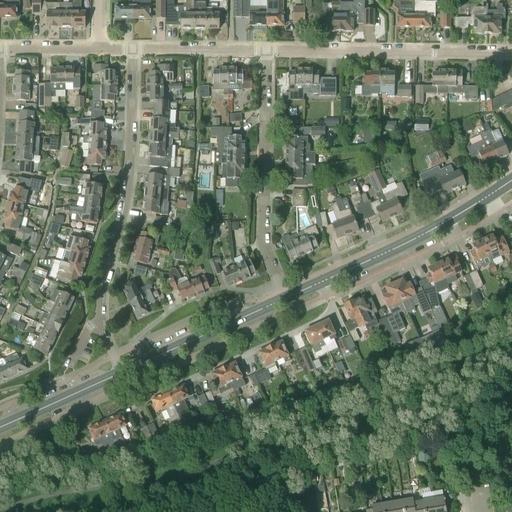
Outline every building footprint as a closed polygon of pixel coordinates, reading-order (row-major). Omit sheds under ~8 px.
[(0,0),(0,17),(17,18),(17,7),(20,7),(19,0),(0,0)] [(59,28),(60,5),(41,4),(41,0),(32,0),(32,14),(47,14),(47,28),(59,28)] [(73,0),(73,4),(72,28),(85,28),(85,13),(81,13),(81,0),(73,0)] [(133,7),(133,19),(150,19),(150,0),(133,0),(134,7),(133,7)] [(156,0),(156,19),(165,19),(165,0),(156,0)] [(194,3),(193,0),(187,0),(187,13),(181,13),(181,14),(174,14),(174,1),(166,1),(166,25),(180,26),(180,29),(193,30),(194,3)] [(266,26),(267,8),(250,7),(249,0),(233,0),(234,18),(250,18),(250,26),(266,26)] [(267,8),(266,26),(283,26),(283,0),(267,0),(267,8)] [(414,28),(414,2),(393,2),(392,8),(397,11),(397,28),(414,28)] [(414,2),(414,28),(430,28),(431,16),(435,17),(435,3),(414,2)] [(206,3),(194,3),(193,30),(206,30),(206,14),(206,3)] [(340,8),(340,3),(332,3),(332,9),(327,9),(326,32),(340,32),(340,8)] [(72,28),(73,4),(60,4),(60,5),(59,28),(72,28)] [(488,11),(487,34),(500,34),(501,20),(505,20),(505,11),(504,11),(504,9),(502,9),(502,4),(497,5),(497,11),(488,11)] [(487,34),(488,11),(488,5),(481,5),(481,8),(478,8),(476,8),(474,10),(473,12),(470,19),(455,18),(455,30),(467,30),(469,25),(474,25),(474,34),(487,34)] [(133,19),(133,7),(115,7),(115,19),(133,19)] [(305,14),(305,7),(293,7),(293,22),(305,22),(305,14)] [(365,9),(365,14),(357,14),(357,12),(353,8),(340,8),(340,32),(353,32),(353,24),(364,24),(364,26),(374,26),(374,9),(365,9)] [(442,11),(442,28),(451,28),(451,11),(442,11)] [(206,14),(206,30),(219,30),(219,14),(206,14)] [(101,87),(117,87),(117,78),(114,78),(114,72),(107,72),(108,66),(94,65),(94,72),(101,73),(101,87)] [(147,87),(164,88),(164,81),(170,82),(171,73),(173,73),(173,66),(157,66),(157,73),(150,73),(150,79),(147,79),(147,87)] [(44,84),(44,97),(55,97),(55,91),(66,91),(66,90),(65,90),(65,83),(65,68),(57,68),(57,71),(50,71),(50,84),(45,83),(45,84),(44,84)] [(65,68),(65,83),(73,84),(73,90),(80,90),(80,71),(74,71),(74,68),(65,68)] [(228,91),(228,69),(219,69),(219,72),(213,72),(213,91),(224,91),(224,100),(228,100),(228,92),(228,91)] [(228,91),(243,91),(243,72),(237,72),(237,69),(228,69),(228,91)] [(304,86),(304,70),(295,70),(295,73),(289,72),(289,86),(295,86),(295,91),(289,91),(289,93),(284,93),(284,100),(289,100),(304,101),(304,91),(304,86)] [(336,79),(318,79),(319,73),(312,73),(313,70),(304,70),(304,86),(304,91),(318,91),(318,97),(335,96),(336,79)] [(379,94),(380,70),(371,70),(371,73),(365,73),(365,86),(362,86),(362,96),(370,96),(372,94),(379,94)] [(380,70),(379,94),(388,95),(388,97),(394,97),(394,74),(388,74),(388,70),(380,70)] [(13,86),(30,87),(30,72),(16,71),(16,78),(13,78),(13,86)] [(447,94),(447,71),(439,71),(438,74),(432,74),(432,86),(427,86),(427,93),(447,94)] [(447,71),(447,94),(465,94),(465,100),(477,100),(477,87),(462,87),(462,74),(456,74),(456,71),(447,71)] [(511,73),(508,76),(511,83),(511,90),(491,101),(496,110),(507,105),(509,109),(511,107),(511,73)] [(30,89),(30,87),(13,86),(13,95),(16,95),(16,101),(30,101),(30,89)] [(101,87),(93,86),(93,102),(114,102),(114,96),(117,96),(117,87),(101,87)] [(397,97),(411,98),(411,86),(398,86),(397,97)] [(163,101),(164,88),(147,87),(147,96),(150,96),(150,102),(153,102),(153,111),(170,111),(177,111),(177,105),(169,104),(169,101),(163,101)] [(209,87),(199,87),(199,98),(209,98),(209,87)] [(104,119),(104,114),(104,111),(92,111),(91,119),(104,119)] [(170,120),(170,111),(153,111),(153,120),(151,119),(150,132),(179,134),(180,129),(175,129),(176,126),(168,126),(168,120),(170,120)] [(18,136),(34,137),(36,124),(34,124),(35,113),(20,112),(19,123),(18,136)] [(230,123),(242,122),(242,113),(229,115),(230,123)] [(302,117),(298,117),(288,117),(288,125),(294,125),(294,126),(300,126),(300,124),(302,124),(302,117)] [(416,131),(426,131),(427,131),(428,125),(422,125),(422,120),(415,120),(415,131),(416,131)] [(469,121),(461,124),(465,133),(473,130),(469,121)] [(89,138),(106,139),(107,130),(103,130),(103,124),(90,123),(90,125),(89,137),(89,138)] [(488,138),(498,160),(508,156),(502,141),(497,143),(491,130),(490,130),(487,124),(483,126),(486,132),(485,132),(487,139),(488,138)] [(241,143),(241,137),(232,137),(232,129),(211,128),(211,137),(217,137),(217,151),(221,152),(244,152),(244,143),(241,143)] [(311,128),(311,136),(325,137),(325,129),(311,128)] [(371,131),(363,132),(364,143),(373,143),(371,131)] [(179,134),(150,132),(150,145),(171,146),(171,139),(179,139),(179,134)] [(484,167),(498,160),(488,138),(487,139),(485,132),(480,134),(483,141),(466,148),(471,159),(479,155),(484,167)] [(386,134),(378,137),(381,147),(390,144),(386,134)] [(33,150),(34,137),(18,136),(17,149),(33,150)] [(84,144),(83,150),(89,151),(105,152),(105,151),(106,140),(106,139),(89,138),(89,137),(84,137),(84,144)] [(57,151),(58,139),(50,138),(49,150),(57,151)] [(303,152),(304,152),(310,152),(310,146),(308,144),(308,138),(290,138),(290,144),(286,144),(286,153),(303,153),(303,152)] [(170,162),(171,146),(150,145),(149,158),(149,167),(168,168),(173,169),(174,162),(170,162)] [(33,150),(17,149),(16,161),(20,162),(19,173),(31,174),(32,162),(32,156),(39,157),(39,150),(33,150)] [(437,152),(441,162),(446,160),(441,150),(437,152)] [(68,169),(74,153),(70,151),(64,155),(60,166),(68,169)] [(105,160),(105,152),(89,151),(88,160),(88,165),(92,165),(101,166),(101,160),(105,160)] [(244,153),(244,152),(221,152),(221,164),(223,164),(244,165),(244,164),(243,164),(243,153),(244,153)] [(286,165),(303,166),(303,165),(310,165),(310,152),(303,152),(303,153),(286,153),(286,165)] [(431,167),(441,162),(437,152),(426,157),(431,167)] [(223,179),(225,179),(225,187),(238,188),(238,179),(240,179),(240,173),(244,173),(244,165),(223,164),(223,179)] [(303,179),(303,166),(286,165),(286,174),(289,174),(289,180),(292,180),(292,186),(307,186),(312,186),(312,179),(303,179)] [(445,168),(455,190),(465,186),(459,171),(454,173),(450,166),(445,168)] [(145,188),(169,190),(169,187),(170,178),(170,177),(179,178),(179,172),(180,170),(173,169),(168,168),(167,171),(167,177),(147,175),(145,188)] [(421,179),(420,179),(428,196),(443,189),(445,195),(455,190),(445,168),(440,171),(428,176),(430,179),(424,182),(423,182),(421,179)] [(380,191),(381,191),(387,189),(379,170),(376,171),(381,183),(377,185),(380,191)] [(383,196),(381,191),(380,191),(377,185),(381,183),(376,171),(368,175),(377,195),(376,195),(379,201),(372,204),(370,201),(363,204),(367,219),(379,215),(382,223),(393,219),(382,196),(383,196)] [(9,201),(25,205),(30,188),(40,191),(42,182),(31,180),(30,181),(19,178),(17,185),(18,185),(18,188),(16,188),(14,194),(11,193),(9,201)] [(72,180),(58,178),(57,185),(71,187),(71,183),(72,183),(72,180)] [(382,196),(393,219),(403,214),(396,200),(407,196),(402,183),(396,186),(398,189),(383,196),(382,196)] [(85,197),(101,199),(102,186),(89,184),(87,184),(85,197)] [(168,203),(169,190),(145,188),(144,201),(168,203)] [(298,202),(305,202),(305,190),(293,190),(293,196),(298,196),(298,202)] [(305,207),(305,202),(298,202),(298,196),(293,196),(293,207),(305,207)] [(99,212),(101,199),(85,197),(84,209),(99,212)] [(336,203),(348,236),(358,232),(350,209),(345,211),(340,199),(335,200),(336,203)] [(24,210),(25,205),(9,201),(9,202),(6,213),(5,213),(22,218),(27,219),(29,211),(24,210)] [(169,203),(168,203),(144,201),(143,213),(168,216),(169,203)] [(337,239),(348,236),(336,203),(330,205),(336,222),(337,223),(332,224),(337,239)] [(363,221),(367,219),(363,204),(355,207),(361,222),(363,221)] [(84,209),(76,208),(70,207),(70,208),(69,211),(76,212),(75,221),(97,224),(99,212),(84,209)] [(42,218),(47,220),(49,211),(44,210),(38,208),(36,213),(43,215),(42,218)] [(22,219),(22,218),(5,213),(3,222),(7,223),(5,229),(24,234),(22,241),(35,245),(36,244),(39,244),(41,235),(38,234),(32,232),(32,230),(25,228),(25,227),(20,226),(21,224),(22,219)] [(62,225),(64,218),(56,215),(55,217),(53,217),(51,223),(54,224),(54,223),(62,225)] [(55,235),(57,236),(60,226),(51,224),(47,238),(49,238),(53,242),(55,235)] [(169,228),(156,225),(155,231),(167,234),(169,228)] [(298,240),(305,255),(313,252),(312,249),(317,247),(313,237),(319,235),(315,226),(304,231),(303,232),(305,237),(299,240),(298,240)] [(135,247),(152,251),(153,244),(157,245),(159,238),(142,233),(140,239),(138,238),(135,247)] [(298,240),(299,240),(297,235),(289,238),(288,236),(281,238),(290,258),(296,256),(297,259),(305,255),(298,240)] [(88,242),(69,236),(65,250),(71,252),(87,257),(90,249),(87,248),(88,242)] [(482,241),(489,256),(492,261),(509,253),(502,239),(495,242),(492,237),(482,241)] [(480,260),(489,256),(482,241),(473,246),(475,252),(470,254),(475,264),(480,262),(480,260)] [(7,244),(5,251),(18,256),(31,262),(34,254),(22,249),(7,244)] [(148,265),(152,251),(135,247),(133,255),(136,256),(134,262),(148,265)] [(48,252),(42,250),(39,258),(45,261),(48,252)] [(71,252),(65,250),(62,262),(83,269),(84,269),(83,269),(87,258),(87,257),(71,252)] [(0,269),(5,272),(11,260),(0,254),(0,269)] [(438,265),(448,286),(457,281),(455,277),(463,273),(455,257),(438,265)] [(209,261),(213,272),(220,269),(218,264),(221,262),(219,258),(215,259),(209,261)] [(81,278),(83,269),(62,262),(55,260),(50,277),(70,284),(71,281),(76,282),(78,277),(81,278)] [(236,266),(242,281),(250,278),(249,275),(255,273),(250,261),(236,266)] [(449,287),(448,286),(438,265),(428,269),(431,276),(426,278),(427,279),(419,282),(425,295),(424,295),(431,311),(440,307),(437,293),(449,287)] [(492,274),(497,271),(495,266),(494,265),(489,267),(492,274)] [(148,269),(136,266),(134,273),(146,277),(148,269)] [(234,285),(242,281),(236,266),(222,272),(227,284),(233,282),(234,285)] [(16,268),(9,282),(12,284),(13,281),(18,283),(21,285),(26,273),(16,268)] [(48,272),(37,268),(34,275),(45,279),(48,272)] [(197,297),(190,282),(188,283),(186,278),(185,278),(184,278),(181,279),(179,275),(176,269),(172,269),(171,270),(170,271),(170,272),(169,274),(170,279),(166,281),(170,292),(177,289),(182,300),(187,298),(188,301),(197,297)] [(159,272),(157,279),(165,281),(167,275),(159,272)] [(470,274),(475,286),(481,283),(476,272),(470,274)] [(34,285),(38,276),(34,275),(31,274),(29,279),(34,285)] [(469,289),(475,286),(470,274),(464,277),(469,289)] [(190,282),(197,297),(205,294),(203,291),(209,289),(204,276),(190,282)] [(130,303),(151,294),(149,290),(152,289),(150,285),(139,290),(135,281),(123,287),(130,303)] [(402,303),(406,311),(407,313),(415,310),(411,301),(416,299),(410,284),(405,287),(402,281),(394,285),(402,303)] [(383,296),(389,309),(402,303),(394,285),(385,288),(386,291),(382,293),(384,296),(383,296)] [(50,301),(69,310),(74,299),(55,290),(50,301)] [(478,293),(472,295),(470,296),(472,301),(481,297),(479,293),(478,293)] [(151,294),(130,303),(138,319),(149,314),(145,307),(155,302),(151,294)] [(29,295),(26,299),(31,304),(34,300),(29,295)] [(367,331),(371,338),(372,340),(376,338),(372,328),(378,326),(373,315),(377,313),(375,309),(371,300),(366,302),(364,298),(354,302),(365,326),(367,331)] [(63,322),(64,321),(69,310),(50,301),(44,313),(63,322)] [(351,321),(354,319),(358,328),(359,329),(365,326),(354,302),(344,306),(351,321)] [(27,310),(19,306),(18,305),(15,311),(23,316),(27,310)] [(63,322),(44,313),(40,323),(39,324),(58,333),(57,334),(58,334),(64,322),(64,321),(63,322)] [(406,328),(399,314),(392,317),(391,315),(386,318),(393,334),(406,328)] [(448,325),(444,315),(435,319),(439,329),(448,325)] [(397,343),(393,334),(386,318),(379,321),(390,346),(397,343)] [(26,325),(19,322),(11,319),(8,325),(23,332),(26,325)] [(317,326),(323,341),(330,339),(331,341),(336,339),(335,336),(329,321),(317,326)] [(57,334),(58,333),(39,324),(36,331),(33,336),(39,338),(52,345),(57,334)] [(315,354),(322,351),(320,349),(326,346),(323,341),(317,326),(305,332),(311,347),(312,347),(315,354)] [(359,340),(355,330),(350,332),(354,342),(359,340)] [(446,344),(439,330),(420,339),(426,354),(446,344)] [(350,337),(344,339),(349,350),(354,348),(355,348),(350,337)] [(47,356),(52,345),(39,338),(33,350),(47,356)] [(349,350),(344,339),(337,343),(342,353),(348,351),(349,350)] [(405,345),(408,352),(420,347),(417,340),(405,345)] [(270,348),(278,365),(279,364),(280,366),(289,361),(288,357),(289,357),(282,342),(270,348)] [(267,370),(278,365),(270,348),(258,353),(265,368),(265,369),(254,375),(258,385),(271,379),(267,370)] [(306,365),(309,373),(316,370),(306,348),(300,351),(306,365)] [(300,368),(306,365),(300,351),(294,354),(300,368)] [(6,366),(12,377),(28,370),(22,358),(6,366)] [(0,382),(12,377),(6,366),(3,360),(2,359),(0,360),(0,382)] [(230,384),(242,379),(235,363),(223,369),(230,384)] [(211,374),(217,388),(220,394),(233,389),(230,384),(223,369),(211,374)] [(253,387),(258,385),(254,375),(249,377),(253,387)] [(365,381),(362,375),(357,378),(359,384),(365,381)] [(328,388),(326,381),(316,385),(319,392),(328,388)] [(168,394),(179,418),(180,419),(190,415),(184,400),(189,397),(184,386),(168,394)] [(204,394),(209,406),(216,403),(213,397),(210,391),(204,394)] [(171,422),(179,418),(168,394),(152,401),(157,413),(165,409),(171,422)] [(202,409),(209,406),(204,394),(197,397),(200,404),(202,409)] [(116,445),(126,441),(120,429),(126,427),(121,415),(105,422),(116,445)] [(117,448),(116,445),(105,422),(89,429),(97,446),(102,443),(106,452),(117,448)] [(147,427),(154,442),(160,439),(154,424),(147,427)] [(147,445),(154,442),(147,427),(140,430),(147,445)] [(412,448),(404,450),(406,459),(414,458),(412,448)] [(384,451),(386,459),(394,458),(392,449),(384,451)] [(50,464),(56,462),(52,453),(47,454),(50,464)] [(367,454),(358,455),(359,462),(368,461),(367,454)] [(350,465),(352,476),(360,475),(358,464),(350,465)] [(433,499),(435,511),(446,511),(444,497),(433,499)] [(414,511),(413,503),(413,502),(412,499),(402,500),(404,511),(414,511)] [(435,511),(433,499),(423,501),(424,511),(435,511)] [(404,511),(402,500),(392,502),(393,511),(404,511)] [(424,511),(423,501),(413,502),(413,503),(414,511),(424,511)] [(393,511),(392,502),(382,504),(383,511),(393,511)]
